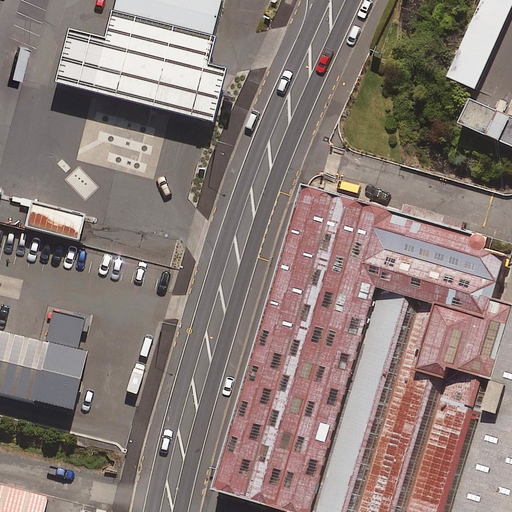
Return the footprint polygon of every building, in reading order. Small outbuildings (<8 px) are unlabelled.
[(225,0),(116,0),(116,2),(107,38),(68,29),(56,81),(215,119),(227,69),(210,65),(225,0)] [(511,4),(511,0),(476,0),(440,77),(471,91),(511,4)] [(511,111),(471,91),(469,95),(456,125),(511,149),(511,111)] [(464,511),(511,331),(511,232),(310,180),(229,488),(321,511),(464,511)] [(29,203),(23,227),(75,239),(80,216),(29,203)] [(104,362),(0,331),(0,392),(88,418),(104,362)] [(511,511),(511,359),(471,511),(511,511)] [(0,511),(41,511),(46,496),(0,484),(0,511)]
